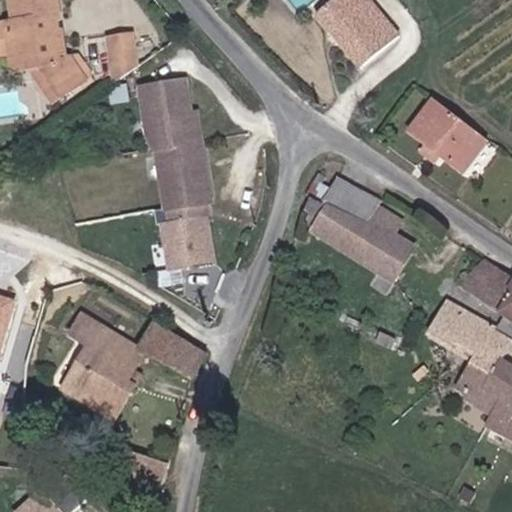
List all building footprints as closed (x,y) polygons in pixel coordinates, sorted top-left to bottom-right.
[(63,57),(62,46),(69,45),(62,0),(25,0),(32,44),(25,46),(29,76),(36,75),(39,94),(75,87),(71,56),(63,57)] [(350,82),(392,57),(354,0),(349,0),(312,24),(324,42),(329,39),(337,50),(331,54),(350,82)] [(120,81),(144,78),(142,61),(118,65),(120,81)] [(32,95),(39,94),(36,75),(29,76),(32,95)] [(124,113),(146,96),(144,78),(120,81),(124,113)] [(39,94),(66,130),(101,106),(87,86),(75,87),(39,94)] [(209,161),(202,162),(200,133),(197,103),(153,109),(158,169),(164,168),(170,241),(164,242),(168,286),(214,281),(208,222),(216,221),(209,161)] [(120,130),(135,127),(133,112),(124,113),(119,116),(120,130)] [(458,159),(470,142),(431,114),(419,131),(458,159)] [(402,157),(440,185),(458,159),(419,131),(402,157)] [(202,162),(209,161),(207,132),(200,133),(202,162)] [(377,217),(381,212),(345,192),(328,222),(362,241),(374,221),(377,217)] [(324,219),(314,213),(307,226),(317,232),(324,219)] [(398,229),(377,217),(374,221),(362,241),(328,222),(324,219),(317,232),(312,241),(394,287),(412,255),(390,243),(398,229)] [(511,292),(511,290),(511,285),(478,263),(469,274),(507,298),(511,292)] [(511,292),(507,298),(469,274),(453,293),(498,324),(499,322),(504,326),(495,340),(506,347),(511,337),(511,292)] [(0,361),(3,362),(20,296),(0,290),(0,361)] [(469,324),(440,305),(419,338),(438,352),(442,347),(466,363),(446,396),(456,403),(455,406),(483,424),(497,403),(479,390),(493,367),(504,350),(467,327),(469,324)] [(150,360),(197,385),(214,356),(156,322),(144,345),(86,312),(69,337),(81,343),(56,387),(121,424),(150,375),(143,371),(150,360)] [(510,450),(511,447),(511,407),(509,405),(511,399),(511,379),(493,367),(479,390),(497,403),(483,424),(480,431),(510,450)] [(408,375),(406,383),(413,386),(417,377),(415,379),(412,379),(409,378),(408,375)] [(127,477),(163,489),(170,465),(135,454),(127,477)]
